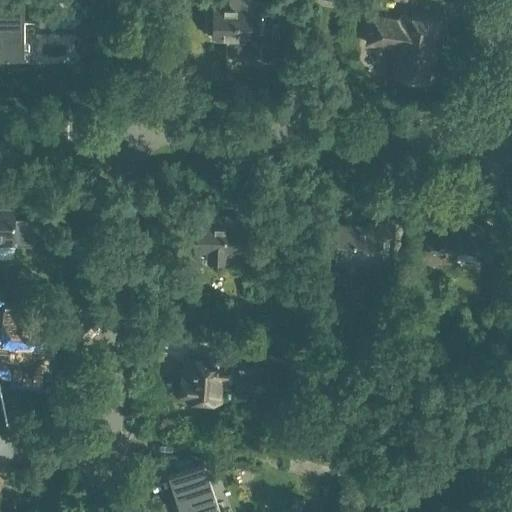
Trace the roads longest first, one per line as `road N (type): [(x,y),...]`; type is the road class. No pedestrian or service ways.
road 1 (residential): [(115,511),(106,450),(132,133)]
road 2 (residential): [(132,133),(462,151)]
road 3 (residential): [(462,151),(471,91),(501,0)]
road 4 (residential): [(132,133),(143,0)]
road 5 (residential): [(0,134),(132,133)]
